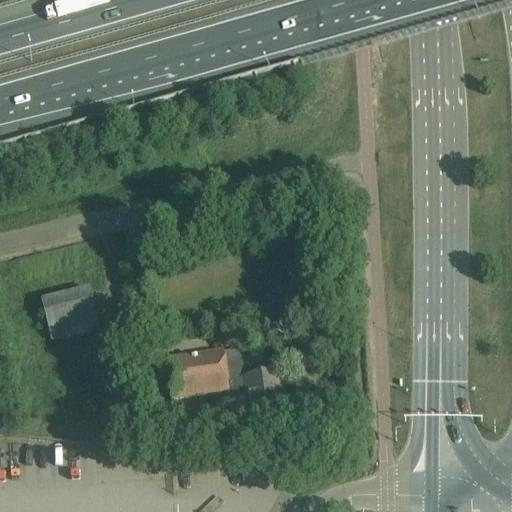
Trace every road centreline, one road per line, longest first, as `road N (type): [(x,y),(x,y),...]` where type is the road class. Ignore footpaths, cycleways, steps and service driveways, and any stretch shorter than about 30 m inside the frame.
road 1 (secondary): [(427,0),(431,490)]
road 2 (motorway): [(0,101),(359,0)]
road 3 (residential): [(0,242),(301,177)]
road 4 (motorway): [(146,0),(0,41)]
